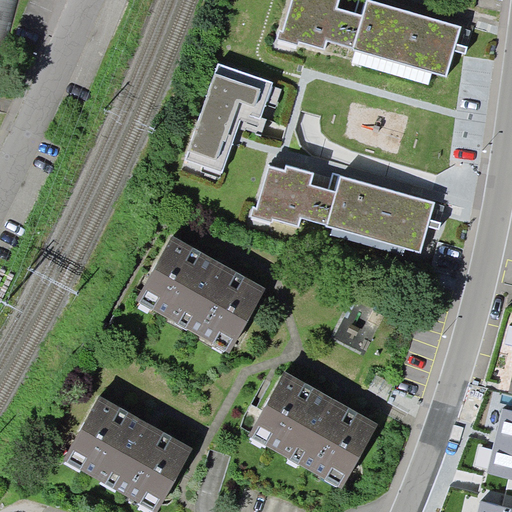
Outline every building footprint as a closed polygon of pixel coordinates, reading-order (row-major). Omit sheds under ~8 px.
[(0,0),(0,78),(19,0),(0,0)] [(360,17),(359,17),(334,10),(336,0),(289,0),(280,34),(297,39),(296,43),(321,50),(324,41),(351,49),(350,50),(443,77),(458,28),(365,2),(360,17)] [(273,81),(218,62),(185,159),(222,171),(240,121),(230,117),(233,109),(260,119),(273,81)] [(334,193),(333,193),(307,186),(310,175),(284,167),(283,172),(266,167),(254,211),(271,216),(270,220),(295,227),(298,218),(325,225),(324,227),(417,253),(431,204),(338,178),(334,193)] [(227,272),(225,271),(202,258),(201,255),(191,249),(188,250),(169,239),(136,298),(137,299),(140,295),(156,304),(154,308),(173,319),(175,315),(183,319),(185,325),(184,326),(210,340),(213,336),(229,345),(226,349),(228,350),(261,291),(242,280),(241,278),(230,272),(227,272)] [(511,328),(508,327),(503,345),(511,347),(511,328)] [(300,386),(281,375),(248,434),(250,434),(252,430),(268,439),(266,443),(285,454),(288,450),(296,454),(297,460),(297,461),(323,475),(325,471),(341,480),(339,484),(340,485),(373,426),(354,416),(353,413),(343,407),(340,408),(315,394),(314,391),(303,385),(300,386)] [(155,432),(153,431),(129,418),(129,415),(118,409),(115,410),(96,399),(63,458),(64,458),(67,454),(83,463),(81,468),(100,478),(102,474),(110,479),(112,484),(111,485),(137,500),(140,495),(156,505),(153,509),(155,510),(188,451),(169,440),(168,437),(157,431),(155,432)] [(490,471),(511,476),(511,413),(505,412),(490,471)]
